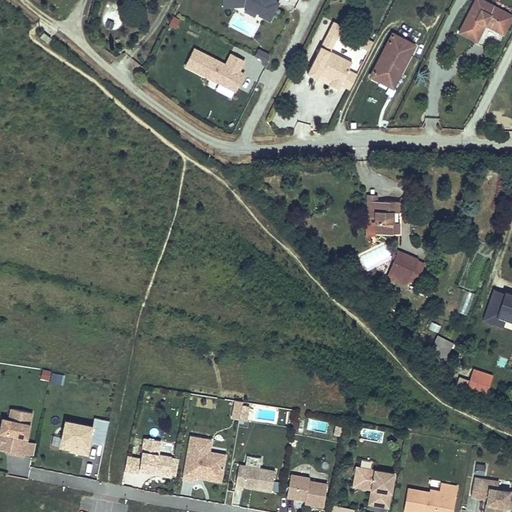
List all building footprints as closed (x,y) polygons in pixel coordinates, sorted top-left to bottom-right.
[(222,0),(223,7),(245,6),(258,13),(257,15),(270,21),(279,2),(276,0),(222,0)] [(503,33),(511,16),(481,0),(476,0),(460,32),(477,41),(485,24),(503,33)] [(179,20),(174,17),(170,26),(175,28),(179,20)] [(336,40),(343,27),(334,22),(327,35),(336,40)] [(400,73),(415,45),(393,34),(371,76),(391,86),(398,72),(400,73)] [(348,70),(352,62),(330,51),(336,40),(327,35),(307,74),(316,79),(319,74),(331,81),(329,85),(338,90),(341,85),(349,90),(357,74),(348,70)] [(369,51),(373,42),(364,37),(360,47),(369,51)] [(195,49),(187,66),(235,91),(244,74),(239,72),(245,61),(231,54),(225,65),(195,49)] [(258,50),(255,56),(266,61),(269,55),(258,50)] [(393,87),(400,73),(398,72),(391,86),(393,87)] [(331,81),(319,74),(316,79),(329,85),(331,81)] [(393,222),(393,212),(399,212),(399,202),(368,201),(368,217),(376,217),(376,233),(399,233),(399,222),(393,222)] [(373,241),(371,240),(370,235),(365,235),(365,239),(366,241),(369,245),(371,245),(373,241)] [(407,285),(418,260),(398,251),(397,254),(395,259),(387,276),(407,285)] [(416,285),(425,263),(418,260),(408,281),(416,285)] [(498,316),(505,293),(494,289),(484,321),(504,327),(507,319),(498,316)] [(467,316),(474,294),(465,291),(457,312),(467,316)] [(511,320),(511,295),(505,293),(498,316),(507,319),(511,320)] [(445,359),(454,343),(445,339),(442,344),(435,341),(429,353),(436,356),(437,355),(445,359)] [(486,397),(493,375),(474,369),(470,380),(459,377),(457,384),(466,390),(486,397)] [(51,373),(44,372),(42,381),(49,382),(51,373)] [(65,376),(54,374),(52,383),(63,385),(65,376)] [(238,421),(242,402),(233,400),(230,419),(238,421)] [(247,421),(249,406),(247,406),(246,411),(241,410),(239,420),(247,421)] [(0,448),(7,450),(13,451),(12,454),(23,456),(23,453),(26,441),(32,413),(11,408),(9,420),(2,419),(0,431),(0,448)] [(92,426),(89,443),(103,446),(108,421),(94,418),(92,426)] [(60,448),(87,453),(89,443),(92,426),(65,420),(60,448)] [(335,426),(333,435),(340,437),(342,428),(335,426)] [(138,469),(176,476),(179,460),(171,459),(171,457),(158,455),(161,441),(145,438),(132,435),(126,471),(137,473),(138,469)] [(211,440),(190,436),(183,479),(195,481),(196,477),(196,474),(199,474),(199,472),(205,474),(205,476),(221,478),(225,458),(208,455),(211,440)] [(23,453),(33,455),(36,443),(26,441),(23,453)] [(245,465),(239,464),(235,488),(242,490),(243,487),(271,492),(275,470),(260,468),(262,460),(246,457),(245,465)] [(476,464),(475,474),(482,475),(484,465),(476,464)] [(388,508),(394,473),(356,466),(353,482),(372,485),(371,489),(375,490),(372,505),(388,508)] [(205,474),(199,472),(199,474),(196,474),(196,477),(221,482),(221,478),(205,476),(205,474)] [(291,476),(287,498),(305,501),(305,504),(323,507),(327,485),(309,482),(309,479),(291,476)] [(491,481),(474,478),(471,496),(487,499),(485,511),(501,511),(503,506),(511,508),(511,491),(497,489),(496,494),(489,493),(491,481)] [(498,482),(491,481),(489,493),(496,494),(497,489),(498,482)] [(449,511),(452,511),(457,487),(441,484),(439,494),(408,488),(404,510),(412,511),(422,511),(425,511),(437,511),(437,510),(449,511)]
